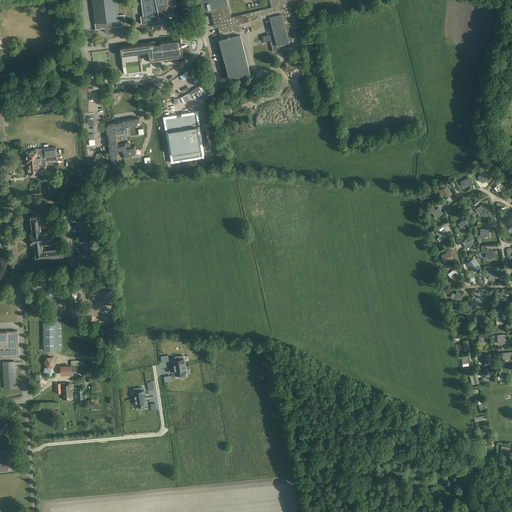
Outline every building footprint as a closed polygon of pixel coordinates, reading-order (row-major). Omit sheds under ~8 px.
[(116,0),(91,0),(94,19),(95,23),(96,29),(95,30),(100,29),(103,28),(105,29),(107,29),(107,32),(110,31),(110,32),(109,29),(111,28),(112,27),(123,27),(123,26),(122,26),(122,25),(126,25),(124,14),(118,15),(118,11),(116,0)] [(155,22),(156,20),(156,19),(160,19),(159,18),(165,17),(165,14),(168,13),(169,14),(170,15),(171,15),(172,15),(173,14),(173,12),(172,8),(171,0),(140,0),(143,15),(140,16),(141,23),(153,22),(155,22)] [(271,41),(273,51),(282,49),(283,50),(285,49),(288,49),(287,47),(293,46),(289,30),(301,27),(295,2),(303,0),(273,0),(274,3),(280,1),(281,5),(271,7),(267,8),(231,17),(228,5),(226,0),(200,0),(203,11),(206,11),(206,10),(207,10),(213,9),(218,27),(221,39),(220,40),(220,41),(219,41),(215,42),(216,47),(218,52),(224,75),(228,74),(229,78),(250,73),(241,34),(247,33),(246,28),(242,29),(241,24),(247,22),(270,17),(275,37),(276,41),(275,41),(275,40),(273,40),(271,34),(270,35),(268,35),(265,36),(263,37),(263,40),(264,42),(271,41)] [(0,26),(2,26),(2,28),(12,26),(12,24),(25,22),(25,23),(34,22),(34,20),(43,19),(40,5),(0,12),(0,26)] [(144,42),(144,43),(141,44),(141,42),(141,44),(138,44),(137,43),(137,44),(134,45),(134,43),(134,45),(131,45),(131,44),(130,44),(130,45),(127,46),(127,44),(127,46),(124,46),(124,45),(123,45),(124,46),(121,46),(120,45),(124,74),(124,71),(141,69),(141,72),(139,54),(149,53),(150,62),(150,61),(154,60),(154,62),(154,60),(157,60),(157,61),(157,60),(160,59),(160,61),(160,59),(163,59),(163,61),(163,60),(163,59),(166,59),(166,60),(166,59),(169,58),(169,60),(169,58),(172,58),(172,59),(173,59),(172,58),(175,57),(176,59),(176,57),(179,57),(179,58),(179,57),(182,56),(183,58),(180,37),(177,38),(176,38),(173,38),(170,39),(166,39),(163,39),(163,40),(161,40),(160,40),(160,41),(155,42),(155,41),(154,41),(154,42),(151,42),(151,41),(151,43),(148,43),(148,41),(147,41),(148,43),(144,43),(144,42)] [(183,81),(190,76),(187,72),(180,76),(183,81)] [(198,126),(197,126),(197,124),(198,124),(196,113),(184,115),(184,116),(178,117),(178,116),(165,118),(167,129),(169,129),(169,131),(168,131),(173,160),(202,156),(198,126)] [(106,128),(107,132),(107,134),(107,137),(108,137),(109,139),(110,143),(108,144),(109,150),(110,152),(110,155),(111,158),(111,161),(107,161),(107,165),(112,165),(119,163),(119,161),(119,160),(118,157),(117,152),(117,151),(122,150),(123,156),(124,156),(124,158),(132,157),(131,155),(132,155),(136,154),(135,146),(130,147),(130,142),(125,143),(125,145),(118,146),(117,142),(116,136),(116,135),(121,135),(126,134),(127,133),(128,132),(128,131),(127,129),(128,129),(127,127),(138,126),(138,123),(141,122),(140,118),(137,118),(134,119),(129,119),(123,120),(123,122),(113,123),(110,124),(108,124),(108,125),(107,126),(107,127),(106,127),(106,128)] [(57,156),(56,147),(42,148),(39,149),(38,148),(35,149),(35,150),(26,151),(27,162),(29,162),(29,164),(30,175),(37,175),(37,172),(46,171),(45,161),(57,160),(57,156)] [(488,172),(479,176),(482,182),(490,178),(488,172)] [(470,177),(461,182),(463,186),(467,184),(468,186),(474,183),(470,177)] [(500,183),(495,188),(498,191),(500,189),(502,191),(505,188),(500,183)] [(441,189),(438,191),(442,197),(446,195),(446,196),(451,194),(448,187),(442,191),(441,189)] [(482,205),(475,209),(478,213),(482,211),(483,213),(486,211),(482,205)] [(439,207),(432,212),(435,216),(439,213),(440,215),(443,213),(439,207)] [(42,232),(40,216),(30,217),(32,233),(30,234),(31,245),(34,244),(35,253),(34,254),(34,255),(35,256),(35,260),(49,258),(49,261),(51,261),(55,261),(56,260),(56,257),(64,256),(63,248),(55,249),(54,249),(50,249),(43,250),(42,243),(54,242),(53,231),(42,232)] [(464,219),(458,224),(461,228),(465,225),(466,227),(469,225),(464,219)] [(444,229),(438,234),(442,239),(448,234),(444,229)] [(470,240),(463,245),(466,249),(470,246),(471,248),(474,246),(470,240)] [(482,245),(482,252),(486,252),(486,258),(494,258),(494,251),(490,251),(490,249),(485,248),(485,245),(482,245)] [(452,249),(448,250),(449,252),(448,252),(446,253),(443,254),(441,255),(444,262),(453,259),(452,256),(451,254),(452,253),(453,253),(452,251),(452,249)] [(475,261),(469,265),(472,269),(475,267),(476,268),(479,266),(475,261)] [(460,277),(458,274),(454,269),(448,274),(451,277),(452,277),(455,281),(460,277)] [(493,279),(494,277),(496,278),(498,275),(492,272),(492,271),(490,270),(486,270),(487,276),(489,276),(488,278),(492,281),(493,279)] [(68,286),(47,290),(48,296),(55,295),(68,293),(71,314),(72,318),(84,316),(84,315),(82,307),(79,307),(78,299),(81,299),(80,294),(77,295),(76,287),(69,288),(68,286)] [(464,294),(457,291),(455,294),(452,293),(450,298),(461,301),(464,294)] [(479,291),(476,299),(474,303),(479,306),(481,301),(480,301),(481,299),(482,297),(484,298),(486,294),(479,291)] [(501,292),(498,299),(502,301),(504,297),(506,298),(508,295),(501,292)] [(0,324),(11,324),(9,305),(0,306),(0,324)] [(458,319),(454,319),(454,324),(459,324),(459,322),(464,322),(464,316),(458,316),(458,319)] [(61,322),(43,322),(44,349),(44,351),(62,350),(61,322)] [(117,325),(102,327),(103,334),(110,332),(111,334),(116,333),(116,332),(118,331),(117,325)] [(0,357),(19,356),(17,331),(0,331),(0,357)] [(505,341),(505,334),(497,335),(498,341),(498,344),(506,343),(505,341)] [(479,340),(477,340),(477,342),(479,342),(479,343),(479,344),(485,344),(485,343),(484,338),(483,338),(483,336),(479,337),(479,340)] [(470,340),(463,341),(465,351),(472,349),(470,340)] [(511,351),(502,353),(502,360),(510,359),(510,354),(511,354),(511,351)] [(459,356),(459,359),(462,359),(463,364),(463,367),(469,366),(469,363),(468,355),(459,356)] [(47,368),(53,368),(54,368),(57,362),(53,357),(47,357),(44,363),(47,367),(47,368)] [(84,373),(84,371),(84,365),(84,361),(71,361),(71,365),(72,365),(72,373),(84,373)] [(72,365),(71,365),(60,366),(61,376),(72,375),(72,373),(72,365)] [(47,368),(47,367),(46,367),(44,373),(51,375),(53,369),(53,368),(47,368)] [(39,374),(35,378),(36,385),(42,387),(47,382),(45,376),(39,374)] [(101,382),(92,383),(92,391),(102,391),(101,382)] [(72,383),(55,384),(55,393),(62,393),(62,399),(73,399),(72,383)] [(83,391),(80,391),(78,391),(76,391),(76,393),(76,399),(86,399),(85,391),(83,391)] [(479,404),(478,404),(480,410),(487,408),(485,399),(481,400),(482,401),(482,403),(479,404)] [(0,471),(9,471),(7,450),(8,450),(0,450),(0,471)] [(13,511),(12,477),(0,477),(0,498),(2,498),(2,511),(13,511)]
